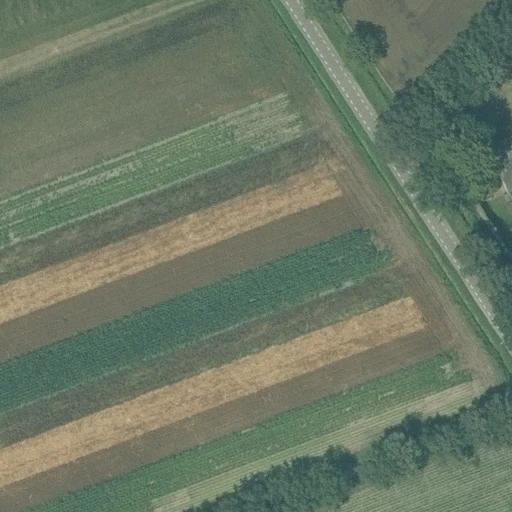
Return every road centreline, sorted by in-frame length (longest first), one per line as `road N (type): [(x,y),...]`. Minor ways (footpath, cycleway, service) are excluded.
road 1 (unclassified): [(511,327),(293,0)]
road 2 (track): [(239,511),(511,409)]
